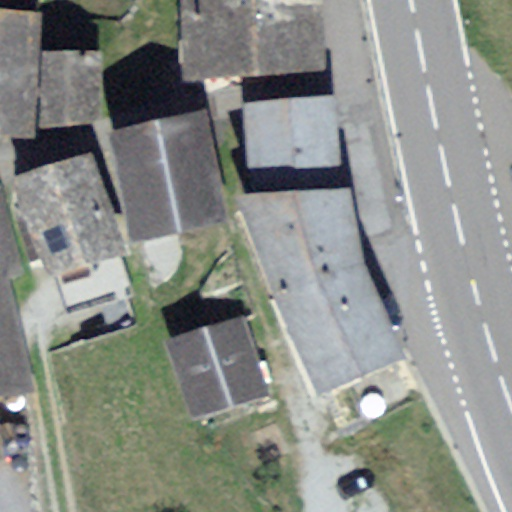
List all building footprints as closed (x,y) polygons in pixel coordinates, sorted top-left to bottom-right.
[(325,0),(195,0),(196,79),(326,79),(325,0)] [(47,18),(0,15),(0,139),(42,141),(47,18)] [(104,59),(51,58),(51,132),(104,133),(104,59)] [(344,105),(257,107),(264,202),(252,203),(331,405),(417,369),(376,265),(362,196),(350,196),(344,105)] [(213,122),(121,139),(142,253),(234,236),(213,122)] [(101,160),(26,185),(59,283),(134,258),(101,160)] [(0,197),(0,399),(39,390),(8,281),(25,277),(0,197)] [(238,320),(170,345),(198,423),(266,398),(238,320)]
